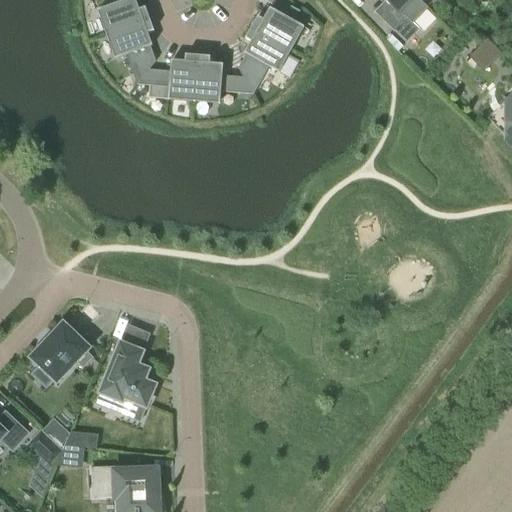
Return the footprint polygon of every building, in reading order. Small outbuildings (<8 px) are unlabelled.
[(105,0),(109,8),(101,11),(110,35),(149,21),(145,9),(139,12),(134,0),(131,0),(125,2),(125,0),(105,0)] [(402,13),(414,0),(382,0),(392,9),(389,13),(403,26),(395,34),(407,45),(420,31),(402,13)] [(263,22),(257,18),(251,29),(287,50),(300,27),(294,23),(300,13),(291,8),(285,18),(282,17),(284,15),(272,9),(271,11),(269,10),(263,22)] [(149,21),(110,35),(119,59),(152,48),(147,35),(154,33),(149,21)] [(244,55),(275,72),(287,50),(251,29),(245,40),(251,43),(244,55)] [(156,61),(147,54),(141,62),(150,70),(156,61)] [(197,58),(185,57),(185,63),(171,62),(170,73),(149,72),(137,86),(169,89),(168,97),(194,99),(197,58)] [(209,65),(210,59),(197,58),(194,99),(220,101),(220,93),(253,96),(243,79),(222,77),(223,66),(209,65)] [(237,68),(243,77),(253,71),(247,62),(237,68)] [(511,102),(510,104),(503,97),(484,117),(511,145),(511,102)] [(87,305),(71,326),(82,335),(98,314),(87,305)] [(63,327),(32,360),(56,384),(88,350),(78,340),(81,337),(69,326),(66,329),(63,327)] [(142,352),(122,343),(102,391),(123,400),(124,396),(134,400),(128,415),(140,420),(155,385),(142,380),(147,368),(137,364),(142,352)] [(0,462),(0,461),(0,441),(16,424),(0,408),(0,462)] [(40,432),(28,445),(35,451),(31,456),(38,462),(32,469),(35,472),(49,485),(62,452),(42,433),(40,432)] [(84,451),(65,448),(58,468),(82,470),(84,451)] [(120,511),(163,511),(163,496),(161,496),(161,498),(157,498),(156,478),(147,478),(146,473),(117,474),(117,468),(91,469),(92,500),(120,499),(120,511)]
